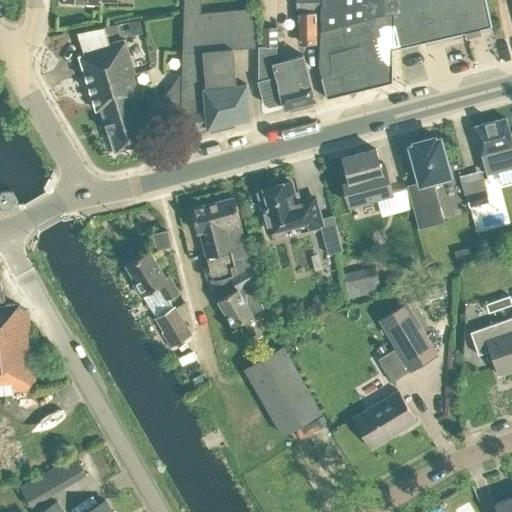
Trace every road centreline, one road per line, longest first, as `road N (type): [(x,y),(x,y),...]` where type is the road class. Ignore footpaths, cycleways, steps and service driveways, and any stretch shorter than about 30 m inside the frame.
road 1 (tertiary): [(165,180),(511,84)]
road 2 (unclassified): [(160,511),(0,229)]
road 3 (residential): [(215,371),(165,180)]
road 4 (residential): [(369,511),(441,468),(511,441)]
road 5 (residential): [(90,196),(14,68)]
